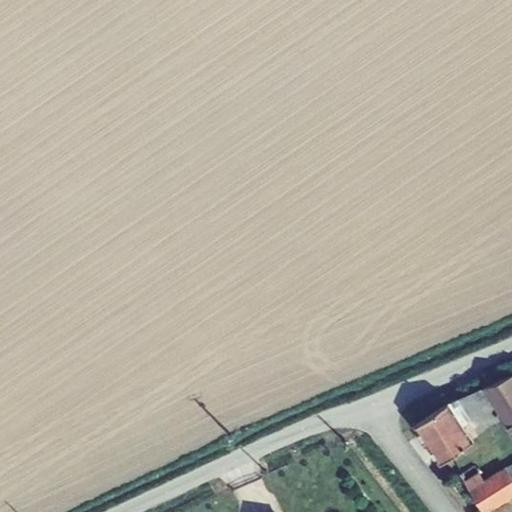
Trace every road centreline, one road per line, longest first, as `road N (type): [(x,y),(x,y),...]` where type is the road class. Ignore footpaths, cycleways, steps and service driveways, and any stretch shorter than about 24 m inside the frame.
road 1 (unclassified): [(130,511),(364,408)]
road 2 (unclassified): [(364,408),(511,346)]
road 3 (unclassified): [(364,408),(446,511)]
